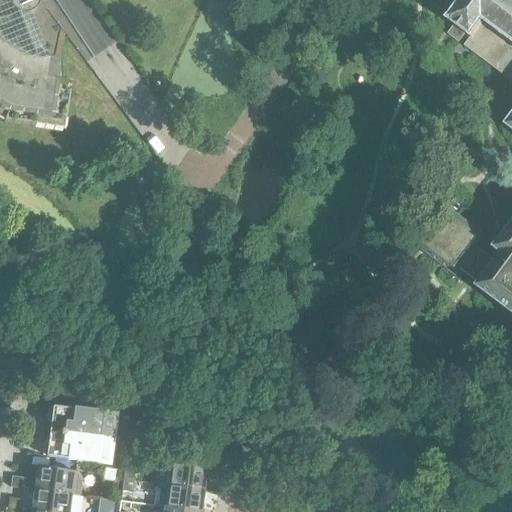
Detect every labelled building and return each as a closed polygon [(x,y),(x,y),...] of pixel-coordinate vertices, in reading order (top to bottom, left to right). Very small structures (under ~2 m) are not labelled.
[(511,0),(432,0),(434,5),(451,18),(448,22),(455,27),(448,35),(511,82),(511,119),(507,126),(511,129),(511,226),(496,249),(483,239),(484,237),(438,202),(409,240),(456,275),(460,269),(481,285),(478,288),(511,313),(511,0)] [(0,119),(3,122),(25,60),(0,44),(0,119)] [(25,60),(3,122),(33,127),(33,126),(62,130),(70,83),(60,82),(59,61),(25,60)] [(46,458),(109,466),(115,416),(52,408),(46,458)] [(169,464),(166,486),(203,491),(206,469),(169,464)] [(36,468),(33,491),(70,496),(70,495),(79,496),(81,479),(78,475),(73,473),(36,468)] [(123,470),(122,481),(133,482),(135,472),(123,470)] [(10,488),(20,489),(21,478),(11,477),(10,488)] [(133,482),(122,481),(121,491),(132,492),(133,482)] [(163,507),(197,511),(199,511),(203,491),(166,486),(157,485),(156,489),(159,490),(157,504),(154,504),(154,506),(163,507)] [(33,491),(30,511),(67,511),(70,496),(33,491)] [(7,509),(17,510),(18,500),(9,498),(7,509)]
